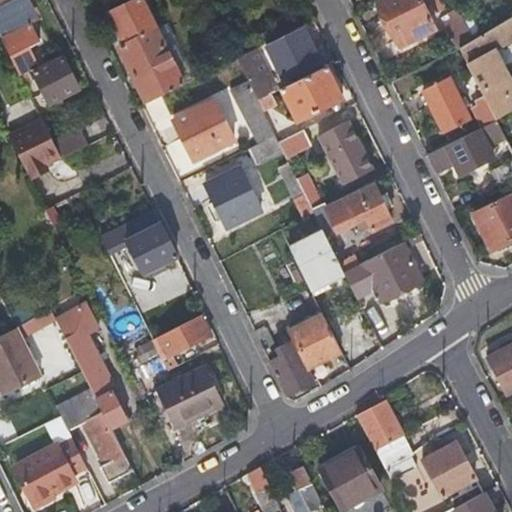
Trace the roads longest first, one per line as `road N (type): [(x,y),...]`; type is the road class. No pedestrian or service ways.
road 1 (residential): [(67,0),(285,431)]
road 2 (residential): [(328,0),(482,305)]
road 3 (residential): [(285,431),(444,339)]
road 4 (residential): [(129,511),(285,431)]
road 5 (residential): [(511,468),(444,339)]
